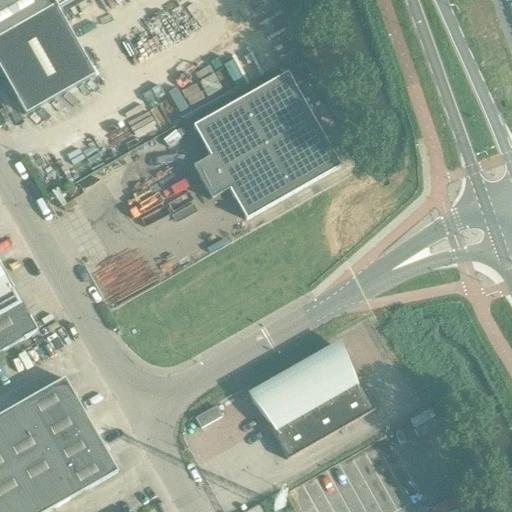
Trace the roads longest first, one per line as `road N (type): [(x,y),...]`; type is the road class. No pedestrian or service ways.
road 1 (unclassified): [(408,261),(140,411)]
road 2 (unclassified): [(0,169),(140,411)]
road 3 (tertiary): [(412,0),(486,213)]
road 4 (tertiary): [(511,168),(438,0)]
